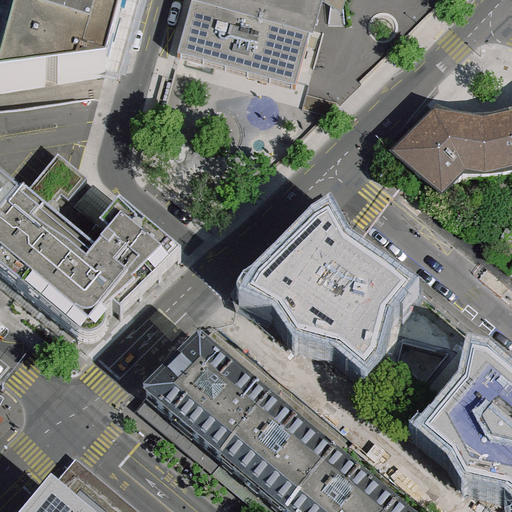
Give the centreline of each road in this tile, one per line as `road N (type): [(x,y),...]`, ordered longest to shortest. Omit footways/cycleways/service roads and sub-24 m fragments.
road 1 (residential): [(224,273),(122,184),(112,162),(161,0)]
road 2 (track): [(198,298),(446,511)]
road 3 (residential): [(329,170),(511,319)]
road 4 (tertiary): [(72,419),(224,273)]
road 5 (tertiary): [(329,170),(474,21)]
road 6 (tertiary): [(224,273),(329,170)]
road 7 (tertiary): [(186,511),(72,419)]
